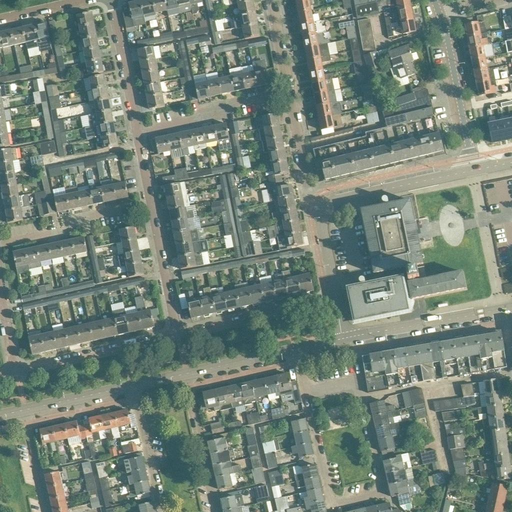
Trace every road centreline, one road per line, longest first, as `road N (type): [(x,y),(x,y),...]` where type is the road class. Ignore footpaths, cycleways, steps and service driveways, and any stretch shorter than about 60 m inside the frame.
road 1 (residential): [(306,392),(327,494),(342,503),(381,486),(356,383)]
road 2 (residential): [(15,372),(177,335)]
road 3 (tertiary): [(342,339),(504,309)]
road 4 (tertiary): [(473,171),(438,11)]
road 5 (residential): [(177,335),(336,301)]
road 6 (residential): [(137,133),(288,90)]
road 7 (tertiary): [(324,211),(339,200),(473,171)]
road 8 (residential): [(0,243),(150,203)]
road 9 (residential): [(216,511),(186,374)]
road 10 (residential): [(137,133),(110,0)]
road 11 (residential): [(177,335),(150,203)]
road 12 (residential): [(130,386),(160,511)]
road 13 (residential): [(324,211),(307,186),(288,90)]
